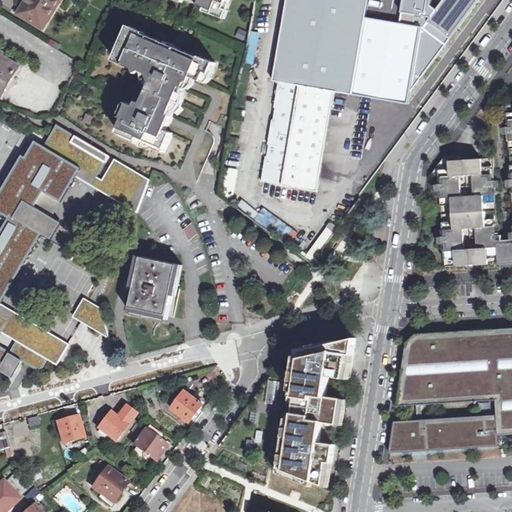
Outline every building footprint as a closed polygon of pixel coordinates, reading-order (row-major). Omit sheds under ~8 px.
[(16,11),(43,27),(59,0),(28,0),(21,11),(18,8),(16,11)] [(175,0),(175,1),(182,4),(183,0),(194,0),(202,3),(200,7),(206,9),(205,12),(219,17),(222,10),(225,11),(228,0),(175,0)] [(365,0),(292,0),(279,80),(335,89),(350,92),(365,0)] [(222,10),(219,17),(225,19),(228,12),(225,11),(222,10)] [(168,115),(170,116),(183,88),(180,86),(185,75),(193,78),(203,82),(207,73),(211,75),(216,64),(202,58),(201,60),(177,49),(175,52),(162,46),(163,44),(145,36),(146,34),(130,27),(125,38),(127,41),(121,53),(118,54),(115,60),(136,69),(137,73),(142,72),(149,75),(152,83),(149,91),(143,105),(138,103),(136,108),(130,105),(124,119),(125,120),(118,134),(138,143),(139,140),(166,151),(173,135),(167,132),(161,129),(168,115)] [(237,38),(244,40),(247,32),(239,30),(237,38)] [(115,52),(118,54),(121,53),(127,41),(125,38),(122,37),(115,52)] [(0,98),(20,66),(0,54),(0,98)] [(142,72),(149,91),(152,83),(149,75),(142,72)] [(180,86),(183,88),(188,90),(193,78),(185,75),(180,86)] [(335,89),(279,80),(263,179),(318,189),(335,89)] [(184,93),(183,88),(170,116),(174,115),(177,112),(179,109),(182,105),(183,101),(184,97),(184,93)] [(124,119),(130,105),(126,103),(119,117),(124,119)] [(173,118),(170,116),(168,115),(161,129),(167,132),(173,118)] [(110,157),(58,126),(46,147),(34,140),(0,196),(0,208),(11,215),(6,222),(0,217),(0,361),(4,364),(0,371),(8,376),(10,372),(15,375),(22,363),(41,374),(49,362),(49,361),(17,342),(10,353),(0,346),(0,337),(9,321),(0,315),(0,299),(24,259),(28,261),(44,234),(40,232),(67,186),(71,188),(77,177),(81,170),(97,180),(110,157)] [(139,140),(138,143),(136,146),(152,153),(153,150),(165,155),(166,151),(139,140)] [(501,263),(500,248),(495,248),(495,242),(499,242),(499,241),(500,241),(501,240),(502,240),(502,239),(502,238),(502,237),(502,236),(501,235),(500,234),(499,234),(492,234),(492,227),(498,227),(497,196),(492,196),(492,189),(496,189),(497,188),(498,187),(499,187),(499,186),(499,185),(499,184),(498,183),(497,182),(496,182),(495,182),(495,181),(489,182),(488,175),(495,175),(494,158),(461,160),(461,155),(447,156),(434,174),(441,178),(447,178),(448,184),(441,185),(440,186),(439,186),(438,187),(438,188),(438,189),(438,190),(439,191),(440,191),(440,192),(441,192),(442,192),(446,192),(446,199),(442,199),(444,230),(451,230),(451,237),(445,237),(445,238),(444,238),(443,238),(443,239),(442,239),(442,240),(442,241),(442,242),(442,243),(443,243),(443,244),(444,244),(445,244),(445,245),(449,245),(450,251),(446,251),(447,267),(501,263)] [(81,170),(77,177),(138,213),(150,181),(110,157),(97,180),(81,170)] [(264,208),(255,220),(290,246),(299,234),(264,208)] [(305,257),(312,263),(338,229),(331,223),(305,257)] [(193,225),(185,228),(189,239),(198,235),(193,225)] [(132,308),(169,316),(179,265),(142,257),(132,308)] [(82,323),(110,340),(104,319),(94,313),(97,307),(85,299),(73,318),(82,323)] [(0,309),(0,315),(9,321),(0,337),(0,346),(10,353),(17,342),(49,361),(49,362),(58,367),(70,347),(2,306),(0,309)] [(104,319),(102,310),(97,307),(94,313),(104,319)] [(511,327),(416,334),(407,342),(390,452),(500,446),(500,435),(511,434),(511,327)] [(328,462),(333,463),(336,445),(320,442),(323,423),(339,425),(343,399),(327,396),(330,376),(350,379),(356,339),(303,352),(286,470),(314,482),(324,486),(328,462)] [(286,470),(303,352),(289,354),(286,379),(270,377),(219,446),(225,448),(269,466),(313,484),(314,482),(286,470)] [(186,391),(171,411),(192,427),(207,407),(186,391)] [(348,399),(343,399),(339,425),(344,426),(348,399)] [(100,428),(117,441),(137,414),(127,406),(119,417),(112,412),(100,428)] [(28,420),(31,429),(42,426),(39,417),(28,420)] [(79,417),(59,423),(65,444),(85,438),(79,417)] [(147,431),(144,428),(139,435),(143,438),(136,447),(157,462),(169,447),(160,440),(163,436),(150,426),(147,431)] [(0,454),(12,452),(7,433),(0,434),(0,454)] [(328,462),(324,486),(329,488),(333,463),(328,462)] [(108,469),(94,488),(114,502),(128,483),(108,469)] [(14,475),(0,487),(0,511),(5,511),(21,499),(18,497),(26,490),(14,475)] [(23,497),(29,504),(40,493),(34,486),(23,497)]
